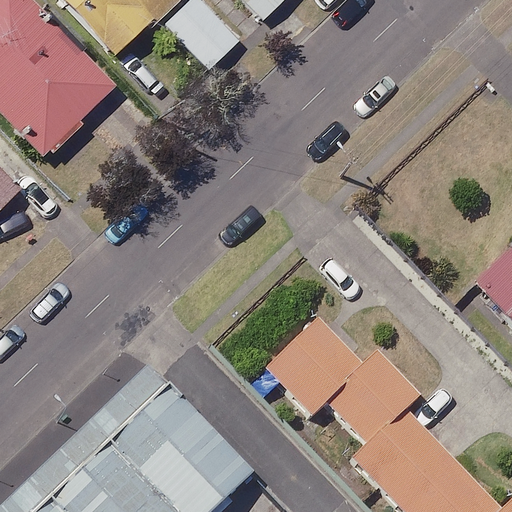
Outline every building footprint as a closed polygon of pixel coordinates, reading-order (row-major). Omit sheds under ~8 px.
[(111,93),(26,0),(0,0),(0,118),(38,159),(111,93)] [(173,0),(55,0),(111,59),(173,0)] [(237,41),(196,0),(187,0),(160,27),(204,73),(237,41)] [(235,0),(259,23),(281,0),(235,0)] [(511,259),(478,291),(511,326),(511,259)] [(361,379),(314,330),(261,381),(307,429),(323,413),(362,453),(348,466),(391,511),(511,511),(511,507),(507,511),(491,511),(401,416),(413,404),(376,365),(361,379)] [(151,399),(31,511),(209,511),(235,488),(151,399)]
